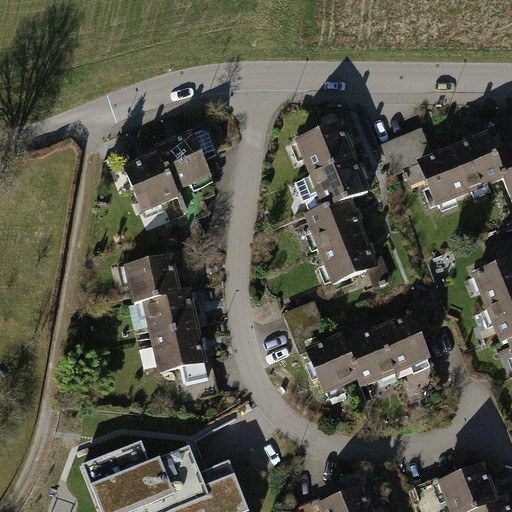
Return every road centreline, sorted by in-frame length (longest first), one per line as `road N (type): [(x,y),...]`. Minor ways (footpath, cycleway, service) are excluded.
road 1 (residential): [(259,76),(238,304),(249,364),(266,397),(295,428),(338,446),(382,449),(478,432)]
road 2 (residential): [(92,116),(94,149),(38,455),(8,511)]
road 3 (residential): [(259,76),(511,78)]
road 4 (residential): [(92,116),(166,90),(259,76)]
